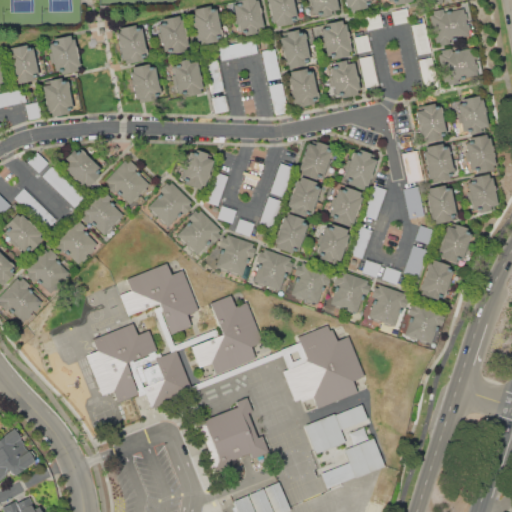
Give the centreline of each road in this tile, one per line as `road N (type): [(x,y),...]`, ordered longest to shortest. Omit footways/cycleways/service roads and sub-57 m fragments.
road 1 (residential): [(380,113),(272,130),(32,134),(0,147)]
road 2 (residential): [(0,373),(72,462),(85,511)]
road 3 (secondary): [(459,391),(419,511)]
